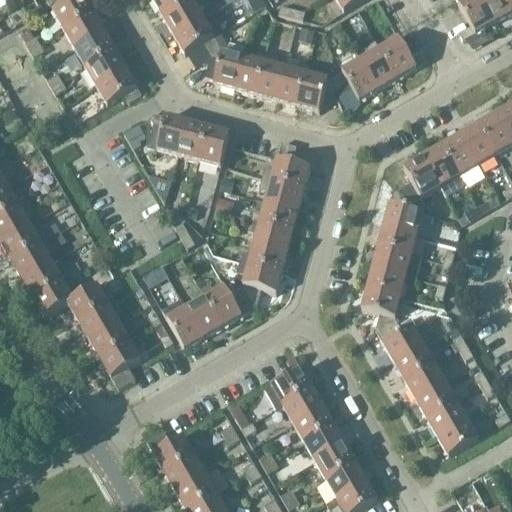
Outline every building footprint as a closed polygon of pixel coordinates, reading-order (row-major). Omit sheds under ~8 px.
[(61,5),(57,0),(48,0),(53,9),(61,5)] [(81,0),(53,16),(64,35),(94,18),(83,0),(81,0)] [(163,22),(200,0),(157,0),(152,3),(163,22)] [(174,40),(204,23),(199,14),(207,9),(201,0),(200,0),(163,22),(174,40)] [(201,0),(207,9),(211,6),(212,0),(201,0)] [(259,0),(245,0),(252,11),(262,5),(259,0)] [(334,0),(344,17),(373,0),(334,0)] [(453,0),(471,31),(459,38),(464,46),(495,28),(478,0),(453,0)] [(478,0),(495,28),(511,17),(511,14),(503,0),(478,0)] [(511,0),(503,0),(511,14),(511,0)] [(17,16),(23,27),(31,22),(25,11),(17,16)] [(291,23),(293,14),(281,11),(279,20),(291,23)] [(293,14),(291,23),(303,26),(305,17),(293,14)] [(23,27),(17,16),(10,20),(16,31),(23,27)] [(75,54),(105,37),(94,18),(64,35),(75,54)] [(215,42),(204,23),(174,40),(185,60),(204,49),(208,57),(220,50),(215,42)] [(302,33),(299,45),(313,48),(316,36),(302,33)] [(86,73),(116,55),(105,37),(75,54),(86,73)] [(222,38),(215,42),(220,50),(223,56),(227,47),(222,38)] [(30,56),(41,49),(37,42),(25,48),(30,56)] [(399,43),(380,54),(397,84),(429,66),(424,58),(412,65),(399,43)] [(262,45),(259,56),(268,58),(271,47),(262,45)] [(380,54),(375,46),(366,51),(371,60),(361,65),(379,95),(397,84),(380,54)] [(229,47),(226,57),(242,61),(245,51),(229,47)] [(41,49),(30,56),(34,63),(45,57),(41,49)] [(220,50),(208,57),(213,64),(220,66),(214,89),(235,95),(244,62),(223,56),(220,50)] [(97,91),(127,74),(116,55),(86,73),(97,91)] [(256,101),(268,58),(259,56),(257,55),(255,64),(244,62),(235,95),(256,101)] [(268,58),(256,101),(277,106),(286,73),(276,70),(278,61),(268,58)] [(334,81),(341,93),(349,88),(359,106),(379,95),(361,65),(334,81)] [(286,73),(277,106),(298,112),(307,78),(308,78),(310,69),(299,66),(296,75),(286,73)] [(129,108),(142,101),(127,74),(97,91),(108,111),(125,101),(129,108)] [(329,84),(308,78),(307,78),(298,112),(320,117),(326,94),(334,97),(341,93),(334,81),(329,84)] [(51,93),(63,87),(58,79),(47,86),(51,93)] [(63,87),(51,93),(56,100),(67,94),(63,87)] [(511,110),(498,119),(511,142),(511,110)] [(179,161),(187,128),(156,119),(150,123),(154,129),(155,130),(163,132),(157,154),(157,155),(179,161)] [(511,150),(511,142),(498,119),(479,129),(497,159),(511,150)] [(199,167),(208,133),(187,128),(179,161),(199,167)] [(154,129),(147,153),(157,155),(157,154),(163,132),(155,130),(154,129)] [(497,159),(479,129),(460,140),(478,170),(497,159)] [(208,133),(199,167),(221,172),(230,139),(208,133)] [(135,134),(126,138),(132,149),(140,144),(135,134)] [(442,151),(459,181),(478,170),(460,140),(442,151)] [(282,147),(279,160),(293,164),(297,151),(282,147)] [(423,162),(441,192),(446,202),(465,191),(459,181),(442,151),(423,162)] [(18,157),(22,169),(34,164),(30,152),(18,157)] [(411,186),(393,197),(414,207),(421,203),(441,192),(423,162),(404,173),(411,186)] [(265,172),(262,183),(305,194),(311,173),(277,164),(274,175),(265,172)] [(13,165),(7,169),(12,178),(16,176),(16,169),(13,165)] [(12,178),(7,169),(0,172),(0,197),(9,192),(4,183),(12,178)] [(31,195),(42,189),(36,178),(25,184),(31,195)] [(266,206),(299,215),(305,194),(262,183),(259,194),(268,196),(266,206)] [(224,184),(222,195),(230,197),(233,187),(224,184)] [(14,202),(9,192),(0,197),(0,222),(28,206),(23,197),(14,202)] [(423,218),(412,215),(414,207),(393,197),(384,230),(418,239),(423,218)] [(426,210),(424,208),(421,203),(414,207),(412,215),(423,218),(429,219),(431,214),(426,210)] [(219,204),(216,215),(228,218),(231,208),(219,204)] [(34,216),(28,206),(0,222),(0,245),(1,247),(31,230),(26,221),(34,216)] [(251,225),(293,236),(299,215),(266,206),(263,217),(254,214),(251,225)] [(477,212),(481,220),(492,214),(488,206),(477,212)] [(189,211),(186,221),(196,223),(199,214),(189,211)] [(481,220),(477,212),(466,219),(470,226),(481,220)] [(56,247),(72,235),(57,215),(41,227),(56,247)] [(436,228),(456,228),(456,217),(436,217),(436,228)] [(255,248),(288,257),(293,236),(251,225),(248,235),(257,238),(255,248)] [(183,228),(175,233),(182,243),(189,239),(183,228)] [(36,239),(31,230),(1,247),(12,266),(50,244),(44,234),(36,239)] [(412,260),(418,239),(384,230),(379,251),(412,260)] [(196,250),(189,239),(182,243),(188,254),(196,250)] [(56,253),(50,244),(12,266),(23,284),(52,267),(47,258),(56,253)] [(242,256),(240,266),(282,278),(288,257),(255,248),(252,258),(242,256)] [(437,267),(440,254),(424,250),(421,264),(437,267)] [(407,281),(412,260),(379,251),(373,272),(407,281)] [(443,268),(452,271),(455,258),(447,256),(443,268)] [(262,295),(276,299),(282,278),(240,266),(237,277),(246,279),(241,300),(257,313),(262,295)] [(23,284),(33,303),(72,281),(66,272),(58,276),(52,267),(23,284)] [(452,271),(443,268),(440,281),(449,283),(452,271)] [(72,270),(67,273),(72,281),(77,278),(72,270)] [(373,272),(368,293),(401,302),(407,281),(373,272)] [(156,277),(145,283),(151,294),(162,288),(156,277)] [(45,322),(68,309),(68,308),(74,305),(74,304),(69,295),(77,291),(72,281),(33,303),(45,322)] [(201,294),(223,332),(257,313),(241,300),(233,304),(225,291),(215,297),(210,289),(201,294)] [(435,302),(444,304),(447,291),(438,289),(435,302)] [(98,290),(74,304),(74,305),(68,308),(68,309),(79,327),(117,304),(112,295),(103,300),(98,290)] [(378,339),(398,328),(396,323),(401,302),(368,293),(362,314),(380,319),(376,335),(378,339)] [(204,343),(223,332),(201,294),(191,299),(196,308),(187,313),(204,343)] [(123,314),(117,304),(79,327),(90,345),(120,328),(114,319),(123,314)] [(187,313),(178,318),(173,310),(163,316),(185,354),(204,343),(187,313)] [(412,323),(402,329),(406,335),(414,331),(416,330),(412,323)] [(451,325),(442,330),(446,338),(455,332),(451,325)] [(101,364),(139,342),(133,332),(125,337),(120,328),(90,345),(101,364)] [(404,337),(398,328),(378,339),(395,368),(425,350),(414,331),(406,335),(404,337)] [(460,355),(468,351),(462,340),(454,344),(460,355)] [(144,351),(139,342),(101,364),(119,395),(136,385),(129,373),(142,366),(136,356),(144,351)] [(425,350),(395,368),(406,386),(436,369),(425,350)] [(468,351),(460,355),(466,366),(474,361),(468,351)] [(272,391),(283,410),(313,393),(295,361),(287,366),(294,378),(272,391)] [(416,405),(446,388),(436,369),(406,386),(416,405)] [(482,392),(489,388),(483,377),(475,381),(482,392)] [(427,424),(457,406),(446,388),(416,405),(427,424)] [(489,388),(482,392),(488,403),(496,399),(489,388)] [(294,429),(324,411),(313,393),(283,410),(294,429)] [(457,406),(427,424),(438,442),(468,425),(457,406)] [(243,428),(276,421),(273,409),(250,414),(249,412),(240,414),(243,428)] [(305,448),(335,430),(324,411),(294,429),(305,448)] [(511,426),(507,418),(496,424),(500,432),(511,426)] [(468,425),(438,442),(449,462),(479,444),(468,425)] [(253,428),(242,434),(246,442),(257,435),(253,428)] [(225,443),(237,437),(232,430),(221,436),(225,443)] [(316,466),(345,449),(335,430),(305,448),(316,466)] [(195,461),(184,442),(171,449),(164,437),(147,447),(165,479),(195,461)] [(237,437),(225,443),(230,451),(241,444),(237,437)] [(326,485),(356,467),(345,449),(316,466),(326,485)] [(264,471),(275,465),(270,457),(259,464),(264,471)] [(176,497),(206,480),(195,461),(165,479),(176,497)] [(275,465),(264,471),(268,479),(279,472),(275,465)] [(247,481),(258,474),(254,467),(243,473),(247,481)] [(337,504),(367,486),(356,467),(326,485),(337,504)] [(258,474),(247,481),(251,488),(263,482),(258,474)] [(184,511),(193,511),(217,498),(206,480),(176,497),(184,511)] [(366,511),(378,505),(367,486),(337,504),(342,511),(366,511)] [(285,509),(296,502),(292,495),(281,501),(285,509)] [(224,511),(217,498),(193,511),(224,511)] [(296,502),(285,509),(287,511),(296,511),(301,510),(296,502)]
